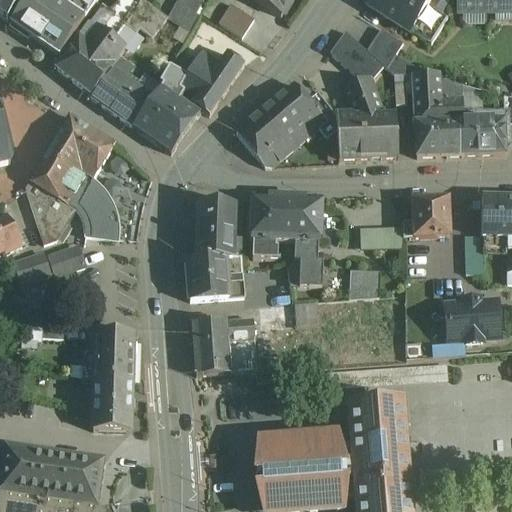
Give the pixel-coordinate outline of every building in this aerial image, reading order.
[(22,0),(0,0),(0,17),(8,23),(22,0)] [(51,0),(28,0),(11,26),(59,59),(84,23),(51,0)] [(99,0),(51,0),(84,23),(99,0)] [(167,22),(138,0),(121,0),(110,14),(125,26),(124,28),(136,37),(139,33),(152,42),(167,22)] [(202,7),(190,0),(179,0),(176,5),(196,17),(202,7)] [(294,0),(248,0),(281,21),(294,0)] [(432,0),(370,0),(366,8),(410,35),(427,10),(432,0)] [(485,0),(458,0),(459,15),(485,15),(485,0)] [(511,0),(485,0),(485,15),(505,15),(505,5),(511,5),(511,0)] [(231,5),(217,26),(242,43),(256,21),(231,5)] [(110,14),(102,8),(79,40),(93,51),(102,38),(112,45),(113,44),(124,28),(125,26),(110,14)] [(447,23),(427,10),(410,35),(431,48),(447,23)] [(403,47),(381,33),(366,55),(374,62),(394,79),(394,85),(412,78),(416,72),(395,59),(403,47)] [(366,55),(344,36),(329,57),(357,81),(374,62),(366,55)] [(112,45),(102,38),(93,51),(114,67),(120,59),(121,59),(125,53),(113,44),(112,45)] [(79,40),(77,39),(55,72),(89,99),(88,101),(89,101),(114,67),(93,51),(79,40)] [(226,57),(212,47),(205,57),(219,67),(226,57)] [(201,54),(186,80),(180,101),(191,108),(219,67),(205,57),(201,54)] [(219,67),(191,108),(209,120),(244,69),(226,57),(219,67)] [(154,102),(125,82),(134,69),(121,59),(89,101),(101,110),(132,131),(133,132),(154,102)] [(154,102),(133,132),(134,132),(171,158),(199,118),(179,104),(180,101),(186,80),(170,70),(160,87),(163,89),(154,102)] [(438,77),(412,78),(414,128),(463,126),(464,126),(462,102),(447,102),(441,103),(440,78),(438,77)] [(369,83),(343,92),(353,120),(383,120),(369,83)] [(406,85),(394,86),(395,108),(407,108),(406,85)] [(312,109),(294,89),(236,138),(265,172),(271,172),(326,126),(312,109)] [(462,93),(447,94),(447,102),(462,102),(462,93)] [(334,119),(321,102),(312,109),(326,126),(334,119)] [(353,120),(334,122),(339,164),(398,161),(396,119),(383,120),(353,120)] [(103,199),(91,187),(93,183),(94,183),(115,148),(69,120),(30,186),(68,208),(75,213),(80,218),(83,225),(85,233),(85,241),(93,242),(92,244),(94,244),(95,243),(115,246),(115,229),(111,213),(103,199)] [(464,126),(463,126),(465,160),(505,159),(504,129),(504,125),(464,126)] [(414,128),(416,162),(465,160),(463,126),(414,128)] [(0,127),(0,169),(10,167),(0,127)] [(68,208),(30,186),(25,193),(44,249),(56,245),(67,227),(75,213),(68,208)] [(321,202),(253,200),(251,245),(253,245),(253,263),(274,263),(275,245),(295,246),(294,264),(300,264),(300,290),(321,290),(322,267),(316,266),(317,246),(319,247),(321,202)] [(511,202),(482,201),(481,241),(508,241),(508,240),(511,240),(511,202)] [(448,203),(412,205),(413,242),(436,240),(436,241),(449,241),(448,203)] [(233,209),(200,208),(198,264),(232,262),(232,240),(233,209)] [(6,220),(0,222),(0,261),(22,251),(6,220)] [(361,231),(362,252),(401,250),(400,229),(361,231)] [(242,240),(232,240),(232,262),(241,261),(242,240)] [(413,242),(410,242),(412,287),(438,285),(436,241),(436,240),(413,242)] [(478,252),(464,252),(464,273),(477,274),(478,252)] [(81,261),(61,268),(58,258),(48,261),(54,281),(85,272),(81,261)] [(44,259),(34,262),(37,272),(17,278),(20,289),(51,279),(44,259)] [(198,264),(187,265),(190,305),(244,301),(241,272),(241,261),(232,262),(198,264)] [(34,262),(14,269),(17,278),(37,272),(34,262)] [(354,303),(352,284),(340,285),(342,304),(354,303)] [(479,304),(462,305),(463,308),(446,310),(449,345),(465,344),(466,347),(482,346),(482,343),(499,342),(496,306),(479,307),(479,304)] [(294,333),(295,309),(260,308),(259,332),(294,333)] [(49,321),(28,319),(27,330),(43,331),(48,331),(49,321)] [(188,379),(258,376),(255,322),(185,326),(188,379)] [(48,331),(43,331),(42,342),(63,344),(64,333),(48,331)] [(133,339),(95,338),(95,356),(94,384),(131,386),(133,339)] [(95,356),(83,356),(82,385),(94,385),(94,384),(95,356)] [(447,367),(421,368),(422,385),(448,383),(447,367)] [(268,375),(256,376),(257,388),(281,386),(280,374),(268,375)] [(131,386),(94,384),(94,385),(93,436),(130,437),(131,386)] [(337,438),(303,441),(304,446),(293,447),(292,442),(259,445),(256,478),(261,478),(262,489),(257,489),(262,511),(343,511),(344,504),(356,503),(356,511),(410,511),(402,407),(348,411),(352,449),(340,450),(337,438)] [(96,511),(102,466),(6,452),(0,492),(0,511),(96,511)]
